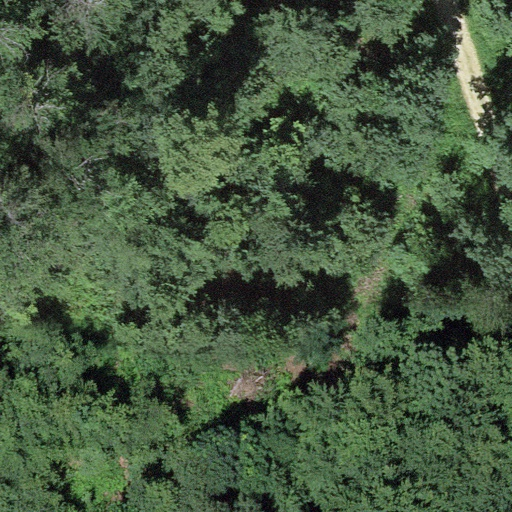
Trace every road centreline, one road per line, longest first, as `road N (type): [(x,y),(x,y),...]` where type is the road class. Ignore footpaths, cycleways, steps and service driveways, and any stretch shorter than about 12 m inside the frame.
road 1 (track): [(452,35),(300,511)]
road 2 (track): [(511,171),(439,0)]
